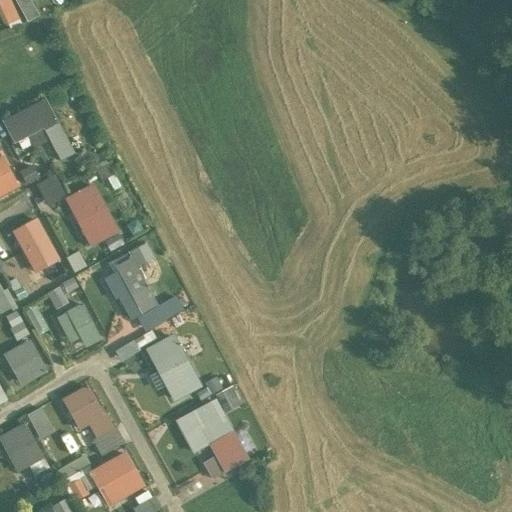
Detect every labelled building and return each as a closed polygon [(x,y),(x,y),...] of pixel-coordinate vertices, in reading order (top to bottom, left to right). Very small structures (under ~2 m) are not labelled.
[(20,24),(9,0),(0,0),(0,6),(10,28),(20,24)] [(39,16),(29,0),(13,0),(26,23),(39,16)] [(74,154),(45,99),(2,121),(15,145),(27,138),(33,150),(49,141),(60,162),(74,154)] [(91,154),(82,148),(73,162),(82,168),(91,154)] [(0,197),(18,188),(2,157),(0,158),(0,197)] [(112,175),(105,161),(93,167),(100,182),(112,175)] [(39,178),(32,166),(20,172),(27,184),(39,178)] [(64,197),(53,176),(36,184),(47,205),(64,197)] [(118,233),(92,184),(65,198),(90,247),(118,233)] [(58,260),(36,219),(12,232),(34,273),(44,268),(58,260)] [(110,251),(121,245),(117,237),(105,243),(110,251)] [(153,259),(146,244),(130,252),(137,267),(153,259)] [(85,267),(77,252),(66,258),(74,273),(85,267)] [(156,306),(131,258),(115,267),(118,272),(132,299),(122,305),(130,319),(156,306)] [(58,260),(44,268),(50,280),(65,273),(58,260)] [(132,299),(118,272),(104,280),(115,301),(119,299),(122,305),(132,299)] [(0,313),(11,308),(0,287),(0,313)] [(47,294),(56,309),(67,302),(59,287),(47,294)] [(100,340),(81,304),(66,312),(66,313),(57,318),(70,343),(79,339),(84,348),(100,340)] [(28,334),(15,312),(4,319),(16,341),(28,334)] [(48,330),(38,312),(27,317),(37,336),(48,330)] [(201,387),(173,335),(144,351),(172,403),(201,387)] [(46,372),(29,341),(4,355),(21,385),(46,372)] [(138,351),(133,342),(115,352),(121,361),(138,351)] [(102,414),(86,387),(63,400),(79,430),(88,425),(95,438),(113,428),(105,412),(102,414)] [(232,387),(217,394),(225,412),(241,405),(232,387)] [(247,459),(214,400),(175,421),(193,453),(208,445),(214,457),(223,472),(247,459)] [(52,432),(40,408),(26,416),(38,439),(52,432)] [(43,459),(25,424),(0,436),(0,441),(17,473),(43,459)] [(115,427),(113,428),(95,438),(91,441),(100,457),(124,444),(115,427)] [(247,450),(256,445),(246,427),(237,432),(247,450)] [(143,487),(124,453),(90,472),(109,506),(143,487)] [(90,465),(84,455),(55,471),(61,481),(90,465)] [(223,472),(214,457),(203,463),(211,479),(223,472)] [(155,511),(161,509),(153,497),(133,509),(134,511),(155,511)] [(71,511),(65,499),(51,507),(54,511),(71,511)]
